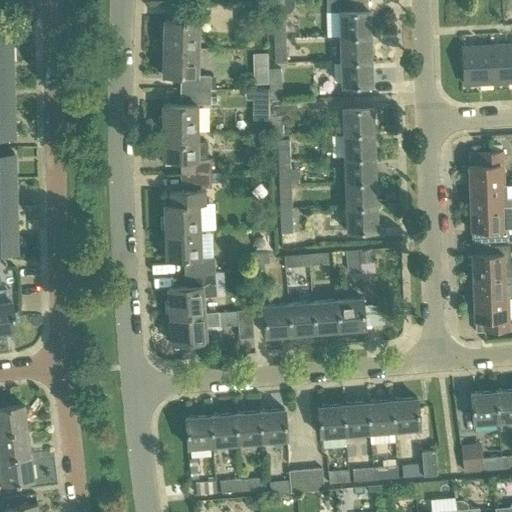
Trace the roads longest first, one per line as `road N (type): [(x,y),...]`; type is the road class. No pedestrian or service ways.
road 1 (residential): [(133,386),(119,173),(122,0)]
road 2 (residential): [(58,372),(53,0)]
road 3 (residential): [(133,386),(434,363)]
road 4 (residential): [(434,363),(425,122)]
road 5 (residential): [(79,511),(58,372)]
road 6 (residential): [(151,511),(133,386)]
road 7 (residential): [(425,122),(422,0)]
